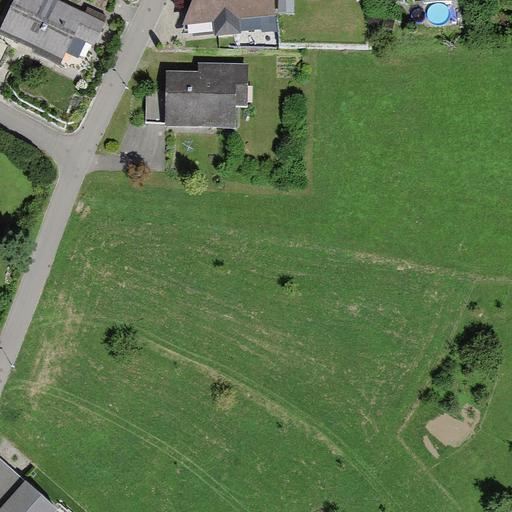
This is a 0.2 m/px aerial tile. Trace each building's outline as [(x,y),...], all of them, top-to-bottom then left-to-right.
[(55,0),(14,0),(0,29),(0,28),(0,66),(2,68),(15,43),(59,65),(73,36),(93,45),(103,24),(55,0)] [(239,20),(275,17),(273,0),(191,0),(180,32),(214,29),(214,35),(241,33),(239,20)] [(278,0),(278,17),(296,17),(296,0),(278,0)] [(147,92),(147,122),(165,122),(165,129),(239,130),(239,110),(250,110),(250,63),(200,63),(200,73),(168,73),(168,92),(147,92)] [(0,507),(2,510),(26,483),(0,458),(0,507)] [(2,510),(0,511),(54,511),(57,510),(26,483),(2,510)]
